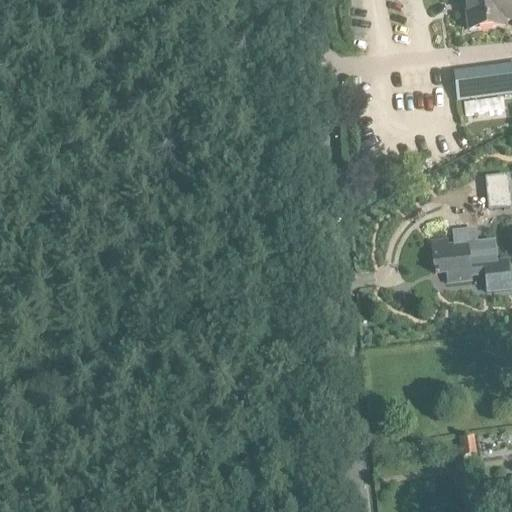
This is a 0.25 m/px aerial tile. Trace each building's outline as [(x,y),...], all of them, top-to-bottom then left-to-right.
[(511,0),(466,0),(470,30),(507,26),(506,20),(511,19),(511,0)] [(511,69),(455,76),(458,102),(511,95),(511,69)] [(501,101),(461,106),(463,118),(503,114),(501,101)] [(508,177),(485,180),(486,194),(510,192),(508,177)] [(471,279),(469,265),(467,246),(447,248),(447,243),(432,244),(435,277),(447,276),(448,286),(471,283),(471,279)] [(511,292),(487,292),(487,307),(511,307),(511,292)] [(474,437),(457,440),(461,460),(477,457),(474,437)] [(511,511),(511,483),(482,488),(485,511),(511,511)]
